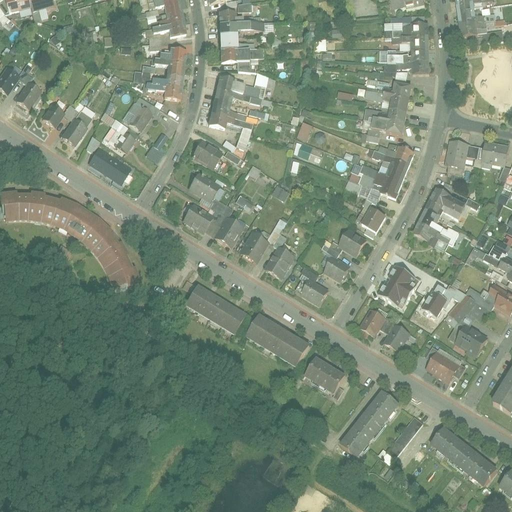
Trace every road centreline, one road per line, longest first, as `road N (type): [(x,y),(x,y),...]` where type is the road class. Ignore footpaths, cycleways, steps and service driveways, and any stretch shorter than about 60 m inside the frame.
road 1 (residential): [(440,119),(416,193),(333,339)]
road 2 (residential): [(138,218),(192,112),(200,51),(193,0)]
road 3 (residential): [(138,218),(333,339)]
road 4 (residential): [(0,126),(138,218)]
road 5 (residential): [(333,339),(463,416)]
